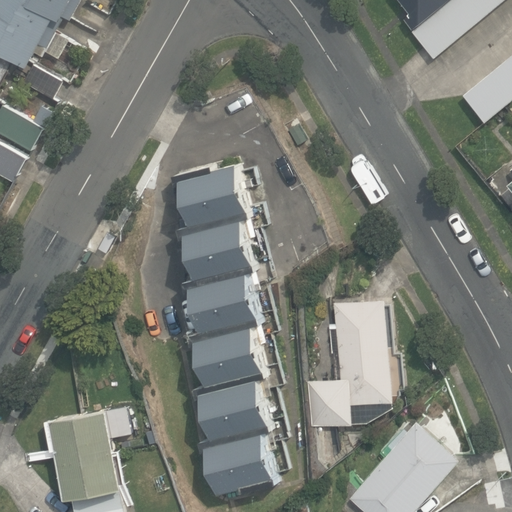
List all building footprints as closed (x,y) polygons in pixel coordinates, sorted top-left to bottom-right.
[(0,0),(0,91),(19,57),(33,64),(45,42),(52,46),(50,48),(72,61),(82,44),(59,31),(68,14),(75,18),(84,0),(0,0)] [(435,57),(504,0),(404,0),(413,10),(406,16),(416,28),(413,30),(435,57)] [(511,57),(467,94),(489,120),(511,101),(511,57)] [(27,81),(59,99),(69,80),(37,62),(27,81)] [(0,117),(0,129),(35,148),(56,110),(45,104),(36,120),(8,104),(0,117)] [(291,128),(300,144),(308,140),(299,123),(291,128)] [(0,169),(17,179),(30,156),(0,139),(0,169)] [(213,448),(224,490),(248,484),(249,489),(282,480),(274,449),(281,447),(276,429),(269,430),(269,429),(277,427),(269,396),(276,394),(271,376),(264,377),(264,376),(272,374),(264,343),(270,341),(266,322),(259,324),(258,323),(267,321),(259,289),(265,288),(263,279),(260,270),(254,271),(253,270),(262,268),(254,236),(260,235),(255,217),(249,218),(248,216),(256,214),(249,187),(257,185),(255,176),(247,178),(244,169),(242,162),(219,168),(218,163),(180,173),(183,183),(187,182),(198,223),(186,226),(188,236),(192,235),(203,276),(191,279),(194,289),(197,288),(208,329),(196,332),(199,342),(203,341),(213,382),(201,385),(204,396),(208,395),(218,436),(207,439),(209,448),(213,448)] [(103,245),(112,250),(121,234),(112,229),(103,245)] [(312,381),(315,423),(356,420),(355,402),(399,398),(391,297),(340,301),(342,327),(334,327),(336,351),(343,351),(345,378),(312,381)] [(65,447),(77,511),(128,511),(123,487),(132,486),(116,405),(54,417),(60,448),(65,447)] [(356,496),(374,511),(416,511),(466,456),(424,419),(356,496)]
